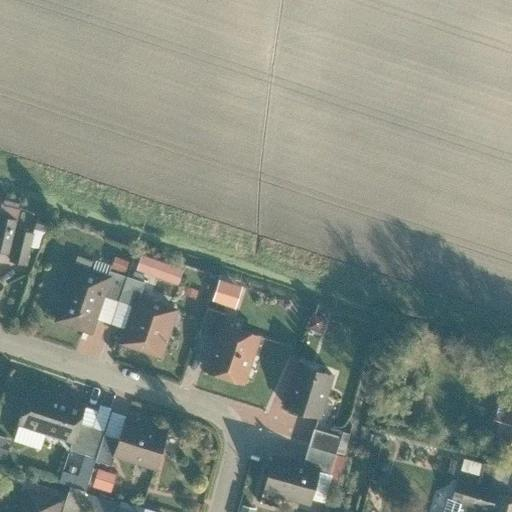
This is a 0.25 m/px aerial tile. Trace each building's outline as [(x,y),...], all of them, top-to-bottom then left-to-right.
[(24,229),(0,224),(0,273),(4,254),(19,257),(24,229)] [(182,281),(187,265),(144,251),(138,267),(182,281)] [(117,277),(75,262),(54,320),(96,335),(117,277)] [(238,306),(246,282),(222,275),(214,299),(238,306)] [(184,305),(138,294),(127,342),(173,353),(184,305)] [(327,329),(330,313),(316,310),(313,326),(327,329)] [(265,333),(219,323),(209,373),(255,382),(265,333)] [(341,375),(305,363),(289,409),(325,421),(341,375)] [(90,407),(34,390),(22,429),(77,446),(90,407)] [(511,444),(511,408),(509,408),(502,443),(511,444)] [(163,471),(172,430),(129,420),(120,461),(163,471)] [(0,431),(0,454),(8,456),(15,436),(0,431)] [(331,466),(274,455),(265,496),(322,508),(331,466)] [(102,465),(95,484),(113,490),(120,471),(102,465)] [(511,511),(511,495),(448,474),(435,511),(511,511)] [(63,511),(68,500),(30,488),(21,511),(63,511)] [(89,508),(111,511),(118,511),(121,498),(92,493),(89,508)]
